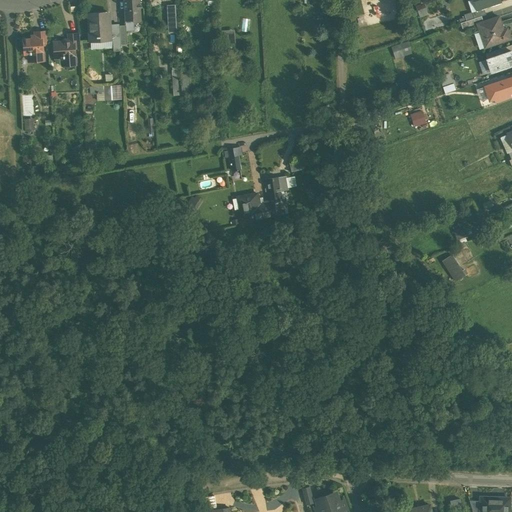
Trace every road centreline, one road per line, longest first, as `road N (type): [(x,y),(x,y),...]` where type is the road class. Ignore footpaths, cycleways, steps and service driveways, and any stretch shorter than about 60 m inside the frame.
road 1 (track): [(342,127),(353,134),(382,222),(442,279),(471,353)]
road 2 (residential): [(336,0),(342,127),(233,148)]
road 3 (track): [(0,186),(233,148)]
road 4 (track): [(9,5),(18,183)]
road 5 (residential): [(511,478),(344,475)]
road 6 (residential): [(344,475),(213,488)]
